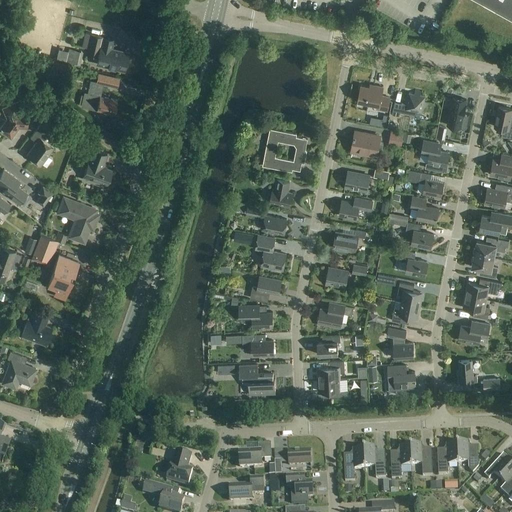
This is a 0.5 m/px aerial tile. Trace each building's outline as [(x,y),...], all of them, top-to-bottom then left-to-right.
[(511,0),(483,0),(511,16),(511,0)] [(125,70),(129,52),(113,49),(115,39),(91,34),(87,53),(100,56),(99,64),(109,66),(110,67),(116,69),(116,68),(125,70)] [(68,51),(59,49),(57,58),(66,60),(68,51)] [(79,66),(83,52),(69,49),(68,51),(66,60),(65,63),(79,66)] [(55,64),(53,71),(67,74),(68,67),(55,64)] [(120,93),(123,78),(113,77),(110,91),(120,93)] [(90,81),(88,93),(101,96),(103,84),(96,82),(90,81)] [(5,83),(4,84),(0,89),(0,90),(6,95),(11,88),(5,83)] [(381,96),(383,87),(373,85),(373,88),(361,85),(357,101),(377,105),(376,109),(387,111),(390,98),(381,96)] [(420,95),(421,90),(415,89),(414,94),(409,93),(408,98),(403,97),(402,104),(395,102),(392,115),(399,116),(400,112),(416,115),(417,111),(422,112),(423,107),(428,108),(429,102),(424,101),(425,96),(420,95)] [(114,114),(118,100),(101,96),(88,93),(84,92),(81,107),(114,114)] [(448,123),(448,125),(455,127),(456,127),(464,129),(466,129),(469,117),(463,116),(463,115),(464,109),(466,100),(456,98),(453,97),(451,110),(449,116),(448,122),(448,123)] [(30,129),(32,115),(32,110),(27,109),(22,106),(20,100),(15,103),(2,108),(7,119),(0,129),(0,131),(9,137),(11,137),(18,127),(30,129)] [(511,138),(511,116),(511,117),(511,110),(511,108),(499,106),(494,127),(503,129),(502,136),(511,138)] [(40,166),(53,148),(43,141),(50,132),(40,125),(30,138),(36,142),(26,155),(40,166)] [(300,171),(302,163),(304,163),(307,150),(305,150),(307,139),(296,137),(297,134),(270,128),(262,166),(292,172),(292,169),(300,171)] [(382,151),(383,143),(379,142),(380,136),(355,131),(351,151),(376,156),(377,150),(382,151)] [(401,147),(403,133),(391,131),(389,144),(401,147)] [(410,143),(411,134),(405,133),(403,141),(410,143)] [(487,149),(492,145),(487,138),(482,142),(482,145),(484,148),(487,149)] [(423,140),(421,153),(429,155),(426,169),(445,172),(449,153),(440,151),(441,144),(423,140)] [(83,177),(97,182),(97,184),(106,187),(112,170),(103,167),(107,155),(93,149),(83,177)] [(511,156),(502,154),(500,160),(493,159),(490,174),(502,177),(502,178),(510,180),(511,169),(511,168),(511,156)] [(19,204),(27,193),(16,186),(20,181),(4,169),(0,174),(0,185),(5,189),(3,192),(19,204)] [(388,180),(389,172),(375,169),(373,177),(388,180)] [(441,197),(443,183),(430,180),(432,174),(409,170),(407,180),(425,184),(423,193),(441,197)] [(367,191),(370,176),(348,171),(344,187),(367,191)] [(265,175),(258,180),(263,187),(270,181),(265,175)] [(287,192),(289,182),(277,179),(275,190),(272,190),(270,202),(289,206),(292,193),(287,192)] [(511,202),(511,186),(506,185),(505,191),(487,188),(484,203),(504,207),(505,201),(511,202)] [(44,207),(53,193),(43,186),(38,193),(41,195),(36,201),(44,207)] [(436,222),(438,208),(425,206),(426,199),(412,196),(410,207),(418,209),(416,218),(436,222)] [(0,209),(4,213),(10,205),(0,197),(0,209)] [(80,203),(64,197),(60,208),(61,209),(62,210),(66,211),(67,211),(69,211),(71,217),(76,218),(72,228),(74,229),(71,237),(84,242),(89,229),(90,229),(92,225),(91,223),(93,217),(95,217),(96,213),(96,211),(96,209),(86,205),(85,204),(81,203),(80,203)] [(371,211),(373,201),(355,197),(354,203),(342,201),(339,215),(356,219),(359,208),(371,211)] [(383,201),(379,216),(386,218),(389,202),(383,201)] [(262,214),(264,209),(248,205),(246,213),(259,216),(262,216),(262,214)] [(511,228),(511,223),(511,215),(491,211),(490,217),(482,215),(479,229),(506,234),(507,227),(511,228)] [(390,213),(388,223),(405,227),(407,216),(390,213)] [(259,216),(258,221),(264,222),(262,230),(284,234),(287,219),(265,215),(262,214),(262,216),(259,216)] [(431,248),(433,234),(420,231),(421,224),(407,221),(405,233),(413,234),(411,244),(431,248)] [(35,226),(37,233),(46,230),(44,224),(35,226)] [(365,238),(366,231),(356,230),(355,235),(336,232),(333,248),(355,252),(358,237),(365,238)] [(65,243),(68,236),(58,232),(55,239),(65,243)] [(235,232),(234,241),(240,242),(242,234),(235,232)] [(50,256),(56,240),(41,234),(35,250),(50,256)] [(283,269),(286,254),(272,251),(275,238),(258,235),(255,249),(258,249),(257,254),(263,256),(261,265),(283,269)] [(474,254),(494,258),(495,250),(505,252),(505,247),(508,247),(509,241),(489,237),(488,243),(477,241),(474,254)] [(27,245),(24,251),(32,254),(34,247),(27,245)] [(21,255),(15,253),(15,252),(1,247),(0,248),(0,280),(4,282),(10,267),(16,269),(21,255)] [(425,276),(428,262),(414,259),(415,252),(402,250),(400,261),(407,262),(405,272),(425,276)] [(255,262),(252,253),(244,256),(247,265),(255,262)] [(64,299),(78,261),(59,254),(54,268),(48,286),(56,289),(54,295),(64,299)] [(492,266),(494,258),(474,254),(471,267),(482,269),(481,275),(496,278),(498,267),(492,266)] [(28,268),(30,259),(24,257),(21,266),(28,268)] [(366,275),(367,267),(354,264),(352,272),(366,275)] [(220,266),(221,274),(231,274),(231,266),(220,266)] [(345,287),(348,271),(329,267),(326,283),(345,287)] [(278,294),(281,280),(260,276),(257,287),(253,286),(251,298),(266,301),(267,292),(278,294)] [(388,276),(387,283),(395,285),(397,278),(388,276)] [(466,295),(486,299),(487,292),(497,294),(498,288),(501,289),(502,283),(480,278),(479,284),(468,282),(466,295)] [(401,302),(419,305),(420,300),(421,299),(422,295),(421,294),(421,293),(413,291),(414,285),(400,282),(397,294),(403,295),(401,302)] [(484,306),(486,299),(466,295),(463,308),(474,310),(472,316),(487,319),(490,307),(484,306)] [(231,300),(231,304),(237,305),(239,297),(232,296),(231,300)] [(21,311),(24,304),(17,302),(15,308),(21,311)] [(329,302),(327,310),(320,309),(318,322),(340,327),(343,314),(352,315),(354,307),(329,302)] [(418,311),(419,305),(401,302),(400,309),(394,307),(391,320),(408,324),(410,317),(416,318),(417,317),(418,316),(419,312),(418,311)] [(260,313),(260,304),(239,305),(239,321),(253,321),(253,327),(273,326),(272,312),(260,313)] [(45,326),(49,315),(35,310),(31,321),(27,319),(21,336),(45,345),(51,328),(45,326)] [(377,322),(379,314),(369,312),(368,321),(377,322)] [(487,338),(490,324),(472,321),(471,327),(461,325),(458,340),(479,344),(480,336),(487,338)] [(404,339),(406,331),(388,327),(387,335),(393,336),(394,344),(393,344),(394,358),(414,357),(413,343),(404,343),(403,338),(404,339)] [(256,341),(255,334),(242,335),(243,349),(252,349),(252,356),(274,355),(273,341),(256,341)] [(211,343),(222,343),(222,335),(210,335),(211,343)] [(318,355),(338,354),(337,342),(340,342),(340,335),(324,336),(324,342),(317,343),(318,355)] [(36,369),(24,365),(27,358),(10,352),(7,359),(11,360),(2,383),(16,389),(19,381),(30,385),(36,369)] [(368,365),(377,364),(376,355),(367,356),(368,365)] [(473,376),(472,360),(458,361),(460,383),(473,382),(477,382),(477,375),(473,376)] [(319,380),(339,379),(339,373),(345,372),(344,361),(329,361),(329,367),(319,368),(319,380)] [(258,374),(258,364),(239,365),(239,375),(243,375),(243,380),(249,379),(249,394),(275,393),(275,378),(273,378),(273,374),(258,374)] [(234,365),(226,366),(227,373),(234,373),(234,365)] [(389,380),(388,380),(388,381),(389,381),(389,380),(394,380),(395,394),(409,393),(409,387),(415,387),(415,380),(416,380),(415,372),(407,372),(407,365),(388,366),(389,380)] [(339,379),(319,380),(320,392),(330,392),(330,397),(348,397),(347,379),(339,379)] [(484,390),(500,388),(499,379),(483,380),(484,390)] [(0,454),(4,456),(10,442),(0,438),(0,431),(2,425),(0,424),(0,454)] [(457,442),(457,444),(458,462),(469,461),(469,470),(473,473),(479,466),(478,446),(469,446),(468,441),(457,442)] [(240,467),(262,465),(262,459),(272,458),(271,443),(258,444),(258,450),(239,451),(240,467)] [(410,444),(410,446),(411,464),(422,464),(423,476),(433,475),(431,448),(422,449),(421,444),(410,444)] [(458,462),(457,444),(446,444),(446,449),(437,450),(438,474),(448,474),(448,464),(458,464),(458,462)] [(364,447),(364,449),(365,467),(375,466),(376,478),(386,478),(384,451),(375,451),(375,446),(364,447)] [(411,464),(410,446),(399,447),(400,452),(390,452),(392,479),(402,479),(401,467),(412,466),(411,464)] [(365,467),(364,449),(353,449),(353,454),(344,455),(345,481),(355,481),(354,469),(365,469),(365,467)] [(289,465),(311,464),(310,450),(288,451),(289,465)] [(188,468),(192,455),(176,451),(172,464),(171,464),(167,480),(188,486),(193,470),(188,468)] [(485,461),(490,456),(486,453),(482,458),(485,461)] [(500,479),(511,465),(511,461),(503,454),(484,475),(489,479),(494,473),(500,479)] [(511,465),(500,479),(506,484),(500,490),(505,494),(511,486),(511,465)] [(477,482),(482,477),(477,474),(473,479),(477,482)] [(299,475),(286,476),(287,487),(291,487),(295,487),(296,497),(296,503),(308,503),(308,496),(313,496),(312,481),(305,482),(304,475),(299,475)] [(230,501),(252,499),(252,494),(264,493),(263,477),(250,478),(251,484),(229,485),(230,501)] [(172,511),(180,511),(185,499),(172,495),(173,488),(165,486),(146,481),(143,492),(162,497),(159,508),(172,511)] [(123,502),(121,509),(132,511),(134,511),(136,506),(130,504),(132,498),(125,496),(123,502)] [(495,505),(484,496),(480,501),(491,510),(495,505)] [(383,511),(395,511),(394,502),(372,503),(372,510),(359,511),(383,511)]
